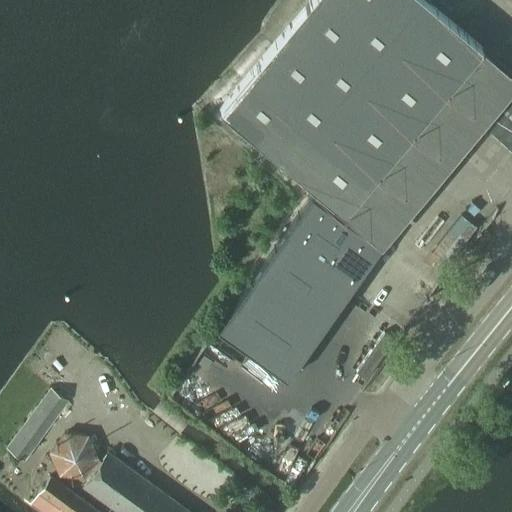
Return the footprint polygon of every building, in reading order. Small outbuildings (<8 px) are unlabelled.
[(371,0),(309,0),(219,108),(344,212),(459,74),(371,0)] [(511,79),(483,52),(463,74),(489,96),(472,114),(482,124),(511,150),(511,79)] [(311,194),(251,280),(320,328),(380,243),(311,194)] [(251,280),(218,327),(287,376),(320,328),(251,280)] [(332,316),(325,325),(364,351),(370,342),(332,316)] [(7,445),(24,459),(68,400),(51,387),(7,445)] [(65,431),(50,450),(59,471),(83,474),(97,456),(88,434),(65,431)] [(121,511),(193,511),(108,450),(83,484),(121,511)] [(102,511),(50,475),(31,501),(46,511),(102,511)]
